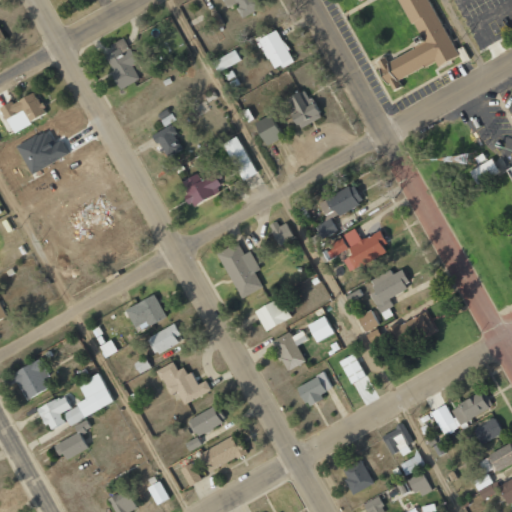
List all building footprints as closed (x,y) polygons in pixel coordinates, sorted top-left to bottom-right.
[(262,7),(258,0),(222,0),(227,8),(234,4),(242,18),(262,7)] [(361,0),(363,3),(369,0),(402,0),(414,22),(419,19),(430,40),(394,58),(391,53),(379,59),(396,93),(407,87),(402,78),(440,59),(443,66),(462,56),(433,0),(361,0)] [(273,70),(293,61),(279,30),(258,39),(273,70)] [(110,45),(114,50),(103,57),(123,88),(140,77),(132,64),(138,61),(123,37),(110,45)] [(242,61),(236,50),(213,60),(218,72),(242,61)] [(289,97),(297,111),(291,114),(299,129),(320,117),(305,88),(289,97)] [(10,129),(46,116),(37,92),(1,106),(10,129)] [(254,122),(266,146),(282,138),(271,114),(254,122)] [(184,148),(170,124),(153,134),(166,158),(184,148)] [(257,173),(237,135),(222,143),(243,181),(257,173)] [(469,171),(477,185),(499,173),(491,158),(469,171)] [(201,180),(198,173),(180,181),(192,205),(223,189),(214,173),(201,180)] [(363,201),(353,184),(319,203),(328,219),(316,226),(323,238),(338,230),(331,219),(363,201)] [(77,235),(103,221),(98,213),(106,209),(100,198),(67,216),(77,235)] [(270,227),(280,245),(295,237),(285,219),(270,227)] [(342,235),(358,266),(389,251),(379,231),(361,239),(355,228),(342,235)] [(347,250),(343,239),(328,244),(332,255),(347,250)] [(240,298),(263,287),(255,271),(260,269),(251,250),(244,254),(239,242),(218,252),(240,298)] [(370,279),(375,291),(371,292),(379,313),(393,307),(389,297),(409,288),(402,270),(392,274),(391,270),(370,279)] [(136,330),(166,318),(156,295),(126,307),(136,330)] [(278,307),(274,300),(255,310),(266,331),(292,317),(285,304),(278,307)] [(357,318),(365,332),(379,324),(371,310),(357,318)] [(388,329),(399,351),(436,332),(426,310),(388,329)] [(334,333),(324,315),(307,325),(317,342),(334,333)] [(181,342),(174,324),(147,336),(155,354),(181,342)] [(271,340),(285,371),(305,362),(297,345),(307,340),(303,331),(291,336),(290,332),(271,340)] [(365,376),(354,353),(339,360),(350,383),(365,376)] [(14,373),(29,399),(49,387),(40,372),(46,369),(39,358),(14,373)] [(211,393),(206,380),(194,385),(187,366),(176,370),(174,362),(158,368),(168,395),(179,392),(183,403),(211,393)] [(113,405),(99,373),(78,382),(86,401),(63,411),(69,424),(113,405)] [(323,399),(321,393),(331,388),(324,373),(297,385),(306,406),(323,399)] [(492,409),(486,392),(452,404),(458,421),(492,409)] [(71,409),(66,396),(38,407),(48,430),(65,423),(61,413),(71,409)] [(458,428),(445,404),(431,412),(445,436),(458,428)] [(224,422),(216,406),(189,418),(196,435),(224,422)] [(503,432),(494,417),(473,430),(482,444),(503,432)] [(91,426),(87,419),(75,426),(78,432),(91,426)] [(64,462),(88,449),(79,432),(55,444),(64,462)] [(410,452),(401,432),(385,440),(392,455),(400,451),(402,456),(410,452)] [(211,472),(246,451),(236,433),(200,454),(211,472)] [(189,451),(201,446),(198,437),(186,443),(189,451)] [(511,442),(478,461),(486,476),(511,461),(511,442)] [(401,463),(406,475),(424,466),(419,455),(401,463)] [(374,483),(361,459),(341,470),(354,494),(374,483)] [(180,469),(189,486),(202,479),(192,462),(180,469)] [(432,491),(423,472),(409,478),(418,497),(432,491)] [(474,479),(481,499),(501,491),(498,484),(493,486),(489,474),(474,479)] [(170,498),(159,480),(147,488),(158,505),(170,498)] [(389,491),(393,500),(410,492),(406,483),(389,491)] [(130,491),(110,498),(114,511),(129,511),(136,510),(130,491)] [(370,511),(385,511),(386,511),(379,496),(366,503),(370,511)]
